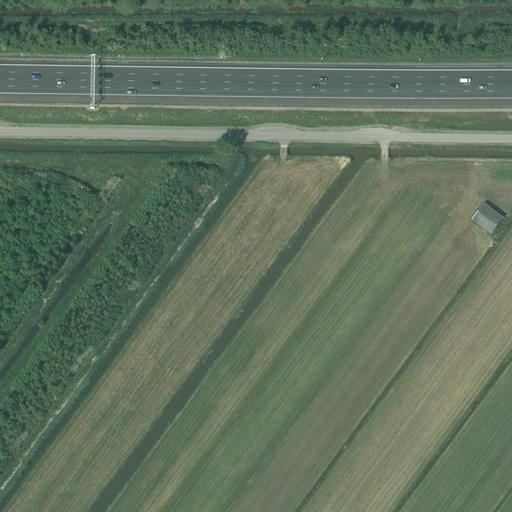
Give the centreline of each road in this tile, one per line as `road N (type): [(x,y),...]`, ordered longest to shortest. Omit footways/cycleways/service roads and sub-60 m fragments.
road 1 (unclassified): [(511,140),(0,132)]
road 2 (motorway): [(0,79),(511,84)]
